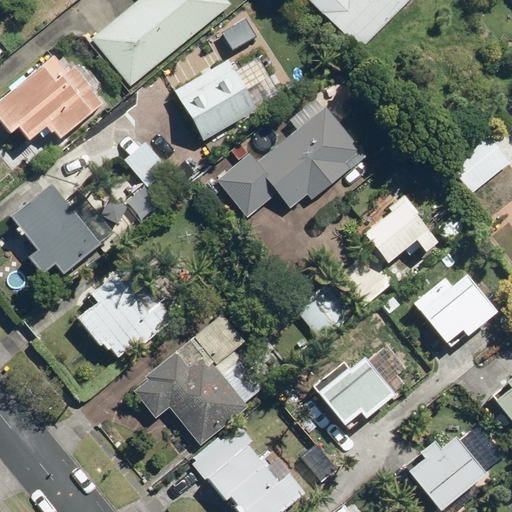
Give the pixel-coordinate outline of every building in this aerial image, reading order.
[(139,0),(93,38),(132,85),(232,4),(228,0),(139,0)] [(309,0),(360,50),(397,13),(410,26),(435,0),(309,0)] [(2,33),(0,33),(0,58),(14,48),(2,33)] [(55,55),(0,99),(0,115),(12,130),(20,124),(31,137),(48,124),(54,131),(55,129),(61,137),(105,102),(76,66),(69,72),(55,55)] [(229,59),(177,89),(206,138),(258,108),(247,85),(229,59)] [(251,153),(218,179),(248,217),(279,192),(291,207),(308,194),(312,199),(366,156),(327,107),(257,162),(251,153)] [(486,130),(448,160),(474,193),(511,162),(486,130)] [(511,211),(511,190),(504,181),(482,202),(501,222),(511,211)] [(53,182),(13,215),(40,248),(30,256),(43,273),(54,264),(62,275),(116,232),(85,194),(71,204),(53,182)] [(361,231),(388,265),(417,242),(426,253),(442,241),(405,195),(361,231)] [(474,232),(454,210),(433,228),(454,251),(474,232)] [(317,336),(355,303),(381,281),(356,252),(330,273),(292,306),(317,336)] [(95,304),(79,316),(100,345),(104,342),(109,347),(111,346),(119,358),(134,346),(137,350),(176,319),(174,316),(139,272),(134,265),(121,275),(119,272),(88,295),(95,304)] [(498,311),(468,272),(453,284),(446,276),(415,300),(447,340),(463,328),(468,334),(498,311)] [(148,379),(135,389),(157,418),(170,407),(200,445),(249,407),(216,364),(246,341),(223,312),(144,373),(148,379)] [(349,365),(318,390),(346,424),(363,410),(368,417),(383,405),(349,365)] [(511,389),(498,401),(511,418),(511,389)] [(232,495),(245,511),(281,511),(307,492),(279,457),(267,466),(250,444),(253,442),(240,426),(193,463),(206,480),(210,477),(227,498),(232,495)] [(426,457),(409,470),(441,509),(488,471),(457,434),(442,445),(437,438),(421,451),(426,457)]
